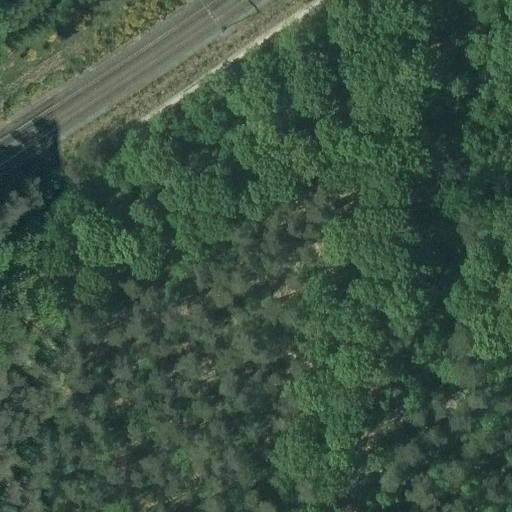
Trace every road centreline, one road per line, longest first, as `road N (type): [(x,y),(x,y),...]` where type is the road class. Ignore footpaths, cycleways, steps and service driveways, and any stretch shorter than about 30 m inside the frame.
road 1 (track): [(437,0),(348,511)]
road 2 (track): [(417,88),(0,334)]
road 3 (track): [(0,236),(326,0)]
road 4 (track): [(376,351),(511,339)]
